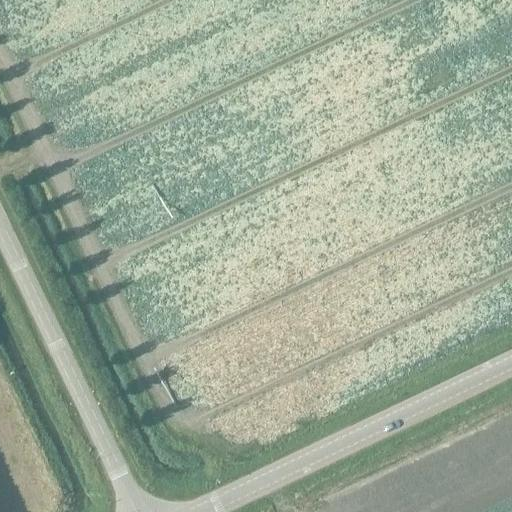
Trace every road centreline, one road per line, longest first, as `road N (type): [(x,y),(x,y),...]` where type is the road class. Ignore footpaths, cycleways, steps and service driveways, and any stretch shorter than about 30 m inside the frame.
road 1 (tertiary): [(198,511),(511,361)]
road 2 (unclassified): [(133,511),(0,227)]
